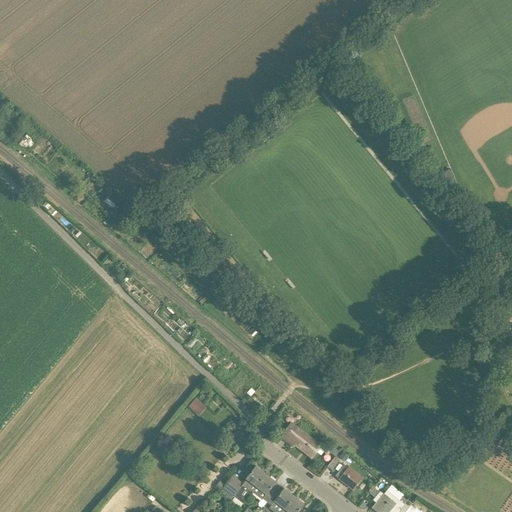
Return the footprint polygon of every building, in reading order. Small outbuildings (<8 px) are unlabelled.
[(432,141),(413,94),(402,99),(421,145),(432,141)] [(450,170),(443,173),(446,180),(453,177),(450,170)] [(194,412),(201,404),(196,399),(189,407),(194,412)] [(322,447),(291,423),(280,437),(293,447),(295,446),(312,459),(322,447)] [(239,430),(233,433),(236,441),(242,438),(239,430)] [(503,432),(495,440),(500,445),(508,438),(503,432)] [(343,452),(339,456),(344,461),(348,456),(343,452)] [(327,467),(332,471),(339,461),(335,458),(327,467)] [(353,491),(362,479),(348,468),(344,465),(338,472),(335,477),(353,491)] [(252,492),(265,475),(256,467),(246,480),(247,480),(243,484),(233,476),(223,488),(221,491),(220,491),(226,496),(232,501),(236,496),(243,502),(252,492)] [(265,475),(252,492),(262,500),(263,499),(267,503),(279,487),(274,484),(275,483),(265,475)] [(284,490),(283,491),(279,487),(267,503),(271,506),(269,509),(272,511),(282,511),(284,510),(294,497),(284,490)] [(369,493),(374,497),(379,492),(374,488),(369,493)] [(389,511),(398,511),(399,511),(400,511),(406,511),(413,504),(408,501),(407,501),(394,490),(390,494),(387,491),(384,495),(381,493),(374,502),(376,504),(373,509),(376,511),(389,511),(390,511),(389,511)] [(284,510),(287,511),(298,511),(304,505),(294,497),(284,510)]
